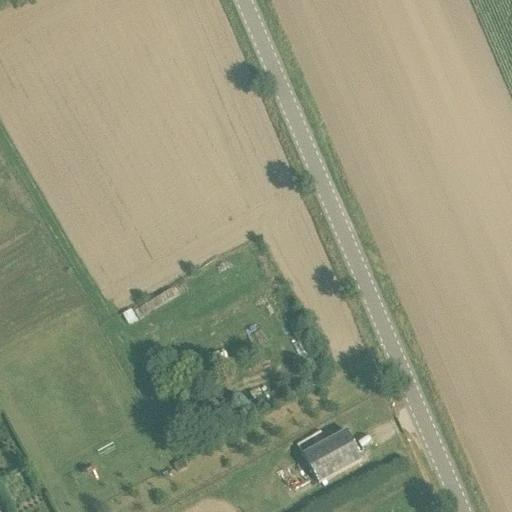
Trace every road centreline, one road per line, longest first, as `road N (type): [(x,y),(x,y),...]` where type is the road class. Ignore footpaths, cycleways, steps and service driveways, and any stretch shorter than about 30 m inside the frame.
road 1 (unclassified): [(463,511),(246,0)]
road 2 (track): [(153,354),(104,315),(0,137)]
